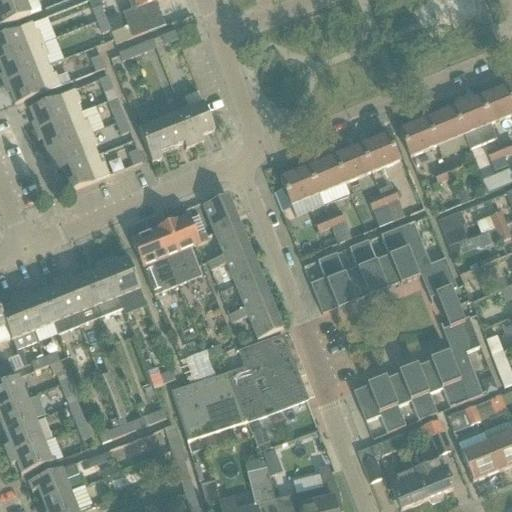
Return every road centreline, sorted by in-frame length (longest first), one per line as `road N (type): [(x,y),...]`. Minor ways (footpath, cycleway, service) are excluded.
road 1 (unclassified): [(365,511),(238,166)]
road 2 (unclassified): [(261,140),(511,38)]
road 3 (unclassified): [(24,247),(238,166)]
